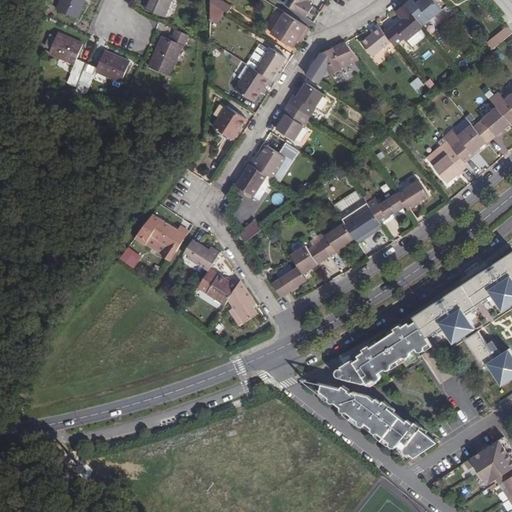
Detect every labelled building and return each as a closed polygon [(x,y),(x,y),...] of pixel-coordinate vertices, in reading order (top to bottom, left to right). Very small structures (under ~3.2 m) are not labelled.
[(61,0),(58,10),(77,18),(85,0),(61,0)] [(150,0),(147,8),(166,17),(173,0),(150,0)] [(289,0),(286,5),(314,22),(319,14),(311,9),(313,6),(309,3),(308,0),(289,0)] [(422,25),(423,26),(430,20),(442,10),(433,0),(420,0),(417,3),(415,1),(413,0),(409,0),(405,4),(416,18),(422,25)] [(391,41),(396,47),(405,39),(407,41),(424,27),(423,26),(422,25),(416,18),(405,4),(396,11),(403,19),(385,33),(391,41)] [(285,12),(271,33),(294,47),(302,35),(305,37),(310,29),(285,12)] [(373,33),(361,42),(372,56),(391,41),(385,33),(377,24),(370,30),(373,33)] [(511,34),(511,32),(507,27),(487,42),(493,49),(511,34)] [(164,37),(149,68),(169,77),(183,45),(185,46),(190,36),(176,30),(171,40),(164,37)] [(71,75),(81,79),(88,66),(77,61),(83,47),(59,36),(50,55),(74,66),(71,75)] [(321,53),(316,61),(327,68),(330,75),(343,69),(342,67),(359,60),(345,42),(321,53)] [(270,47),(256,69),(276,82),(281,74),(278,72),(287,58),(270,47)] [(96,69),(88,66),(81,79),(90,84),(96,73),(121,84),(130,64),(105,53),(96,69)] [(250,66),(236,90),(255,102),(264,88),(270,91),(276,82),(250,66)] [(311,69),(307,76),(319,83),(323,76),(311,69)] [(419,77),(411,84),(417,92),(425,85),(419,77)] [(294,95),(289,103),(310,116),(324,94),(306,83),(302,90),(297,97),(294,95)] [(511,94),(497,107),(510,124),(511,122),(511,94)] [(281,122),(277,129),(294,140),(310,116),(289,103),(283,113),(286,115),(281,122)] [(228,107),(215,127),(234,139),(239,131),(237,129),(239,126),(241,127),(247,119),(228,107)] [(497,107),(482,119),(496,136),(510,124),(497,107)] [(482,119),(479,122),(493,138),(496,136),(482,119)] [(479,122),(474,127),(486,142),(487,143),(493,138),(479,122)] [(486,142),(474,127),(472,125),(459,136),(461,139),(452,148),(454,150),(465,163),(471,158),(469,156),(479,148),(486,142)] [(465,163),(454,150),(452,148),(447,141),(441,146),(448,155),(434,167),(448,183),(468,166),(465,163)] [(255,157),(250,164),(267,175),(273,178),(286,157),(267,145),(258,159),(255,157)] [(441,146),(427,158),(434,167),(448,155),(441,146)] [(471,158),(480,149),(479,148),(469,156),(471,158)] [(250,164),(237,185),(254,196),(267,175),(250,164)] [(419,180),(398,194),(405,206),(408,210),(415,205),(414,203),(420,199),(421,202),(429,196),(419,180)] [(356,192),(335,205),(340,212),(361,199),(356,192)] [(376,198),(368,203),(371,208),(380,222),(405,206),(398,194),(397,193),(380,204),(376,198)] [(345,223),(346,225),(355,238),(356,240),(381,223),(371,208),(368,203),(364,198),(339,214),(345,223)] [(180,231),(161,219),(153,214),(135,239),(145,245),(151,235),(168,246),(162,255),(170,261),(176,251),(184,239),(177,235),(180,231)] [(255,220),(239,233),(246,242),(262,229),(255,220)] [(327,235),(320,240),(321,241),(331,256),(338,251),(337,250),(355,238),(346,225),(345,223),(326,235),(327,235)] [(180,231),(177,235),(184,239),(189,232),(182,228),(180,231)] [(193,240),(185,252),(192,256),(190,258),(209,270),(210,268),(220,253),(214,249),(212,252),(193,240)] [(321,241),(314,246),(324,260),(331,256),(321,241)] [(306,246),(291,255),(299,267),(303,274),(318,264),(308,250),(306,246)] [(314,246),(308,250),(318,264),(324,260),(314,246)] [(511,252),(494,264),(496,267),(511,256),(511,252)] [(489,272),(471,284),(482,301),(493,294),(500,306),(505,302),(509,308),(511,305),(511,256),(496,267),(489,272)] [(299,267),(273,284),(281,296),(289,291),(307,280),(303,274),(299,267)] [(209,270),(198,287),(226,304),(229,300),(238,286),(210,268),(209,270)] [(487,269),(445,296),(447,299),(465,287),(471,284),(489,272),(487,269)] [(256,304),(241,281),(238,286),(229,300),(235,308),(245,323),(258,314),(253,306),(256,304)] [(471,284),(465,287),(477,305),(482,301),(471,284)] [(439,304),(421,316),(433,334),(443,327),(451,338),(456,335),(459,340),(472,332),(469,326),(474,323),(466,312),(477,305),(465,287),(447,299),(439,304)] [(438,301),(414,317),(416,320),(421,316),(439,304),(438,301)] [(505,302),(500,306),(504,311),(509,308),(505,302)] [(235,308),(231,310),(241,325),(245,323),(235,308)] [(421,316),(416,320),(416,321),(427,337),(433,334),(421,316)] [(369,345),(362,349),(366,354),(368,357),(362,361),(360,358),(354,362),(352,359),(341,367),(341,368),(340,368),(337,369),(336,371),(335,372),(335,375),(337,377),(339,378),(369,385),(368,384),(374,380),(377,381),(380,379),(381,376),(379,373),(385,370),(388,370),(391,368),(392,365),(403,357),(407,358),(410,356),(411,353),(416,349),(418,351),(421,352),(424,350),(425,347),(431,343),(427,337),(416,321),(410,325),(412,328),(406,332),(404,329),(401,324),(394,328),(395,331),(371,347),(369,345)] [(474,323),(469,326),(472,332),(477,328),(474,323)] [(479,331),(465,340),(483,367),(487,364),(491,368),(499,380),(503,378),(504,380),(511,375),(511,351),(510,348),(496,357),(479,331)] [(456,335),(451,338),(454,343),(459,340),(456,335)] [(503,378),(499,380),(502,386),(511,379),(511,375),(504,380),(503,378)] [(322,384),(321,391),(329,398),(329,401),(332,403),(335,403),(340,407),(341,410),(344,412),(347,412),(358,421),(359,424),(361,426),(364,426),(372,431),(375,433),(378,433),(389,442),(390,445),(393,447),(396,447),(398,445),(403,450),(404,452),(406,454),(409,454),(414,458),(418,455),(432,438),(420,429),(422,426),(416,422),(412,426),(410,429),(404,425),(407,422),(389,408),(390,405),(384,400),(380,405),(378,408),(373,403),(375,400),(369,396),(353,392),(350,395),(347,393),(350,390),(343,385),(341,388),(322,384)] [(511,448),(504,437),(500,440),(511,458),(511,448)] [(438,443),(432,438),(418,455),(438,443)] [(511,458),(500,440),(464,463),(469,470),(475,466),(488,485),(493,482),(502,475),(511,468),(511,458)] [(502,475),(493,482),(497,487),(505,481),(502,475)] [(511,476),(505,481),(501,484),(504,489),(500,492),(506,501),(511,497),(511,476)]
